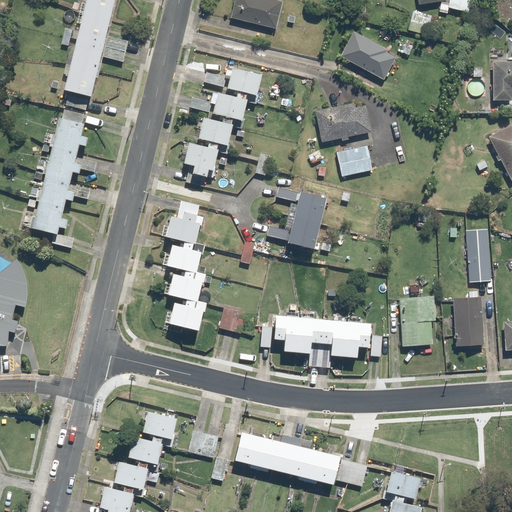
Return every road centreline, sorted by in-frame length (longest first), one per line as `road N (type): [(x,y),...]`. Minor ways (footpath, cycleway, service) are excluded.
road 1 (residential): [(95,351),(325,398),(511,393)]
road 2 (residential): [(95,351),(179,0)]
road 3 (unknown): [(169,43),(311,68),(390,117),(395,155)]
road 4 (residential): [(53,511),(95,351)]
